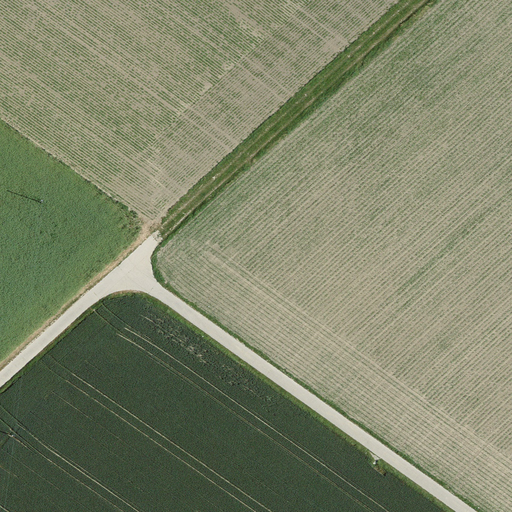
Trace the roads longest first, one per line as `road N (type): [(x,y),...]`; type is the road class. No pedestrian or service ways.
road 1 (track): [(467,511),(129,270)]
road 2 (track): [(428,0),(129,270)]
road 3 (track): [(0,384),(129,270)]
